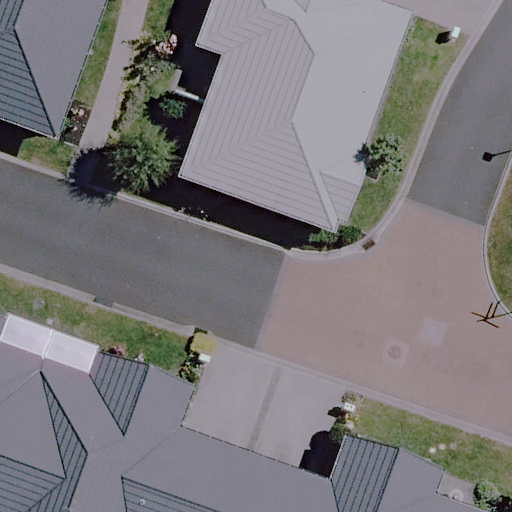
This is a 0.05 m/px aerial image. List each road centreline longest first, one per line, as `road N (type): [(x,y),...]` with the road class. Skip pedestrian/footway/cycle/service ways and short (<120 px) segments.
road 1 (residential): [(0,215),(410,346)]
road 2 (residential): [(511,77),(481,121),(410,346)]
